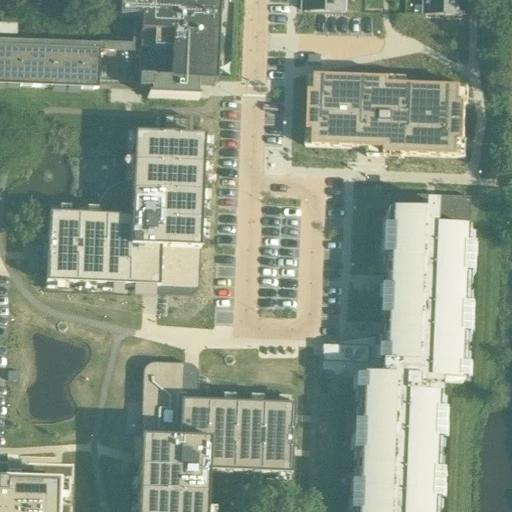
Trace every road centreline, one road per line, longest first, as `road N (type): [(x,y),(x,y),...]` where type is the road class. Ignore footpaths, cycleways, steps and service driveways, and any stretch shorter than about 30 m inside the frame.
road 1 (residential): [(248,186),(312,189),(307,328),(242,326)]
road 2 (residential): [(248,186),(255,0)]
road 3 (residential): [(242,326),(248,186)]
